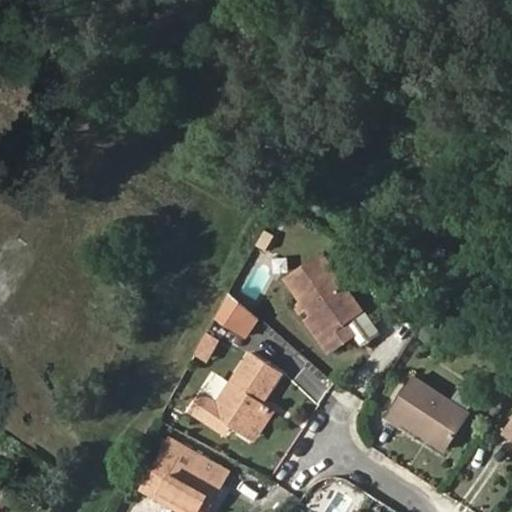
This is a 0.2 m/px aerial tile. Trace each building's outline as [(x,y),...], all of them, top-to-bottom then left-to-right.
[(322,333),(333,346),(356,329),(347,316),(361,305),(320,250),(285,276),(300,296),(293,302),(299,310),(306,305),(312,313),(325,330),(322,333)] [(255,313),(228,291),(217,311),(213,318),(242,334),(255,313)] [(328,350),(333,346),(322,333),(325,330),(312,313),(304,317),(328,350)] [(215,345),(201,338),(189,361),(203,368),(215,345)] [(217,402),(200,391),(190,408),(225,431),(229,423),(246,435),(267,403),(261,399),(258,397),(264,388),(267,390),(280,369),(250,350),(217,402)] [(412,372),(387,412),(400,421),(403,416),(445,444),(469,410),(412,372)] [(267,390),(264,388),(258,397),(261,399),(267,390)] [(273,407),(267,403),(246,435),(252,438),(273,407)] [(163,451),(195,468),(202,454),(171,437),(163,451)] [(163,451),(143,488),(187,511),(207,511),(231,470),(202,454),(195,468),(163,451)]
